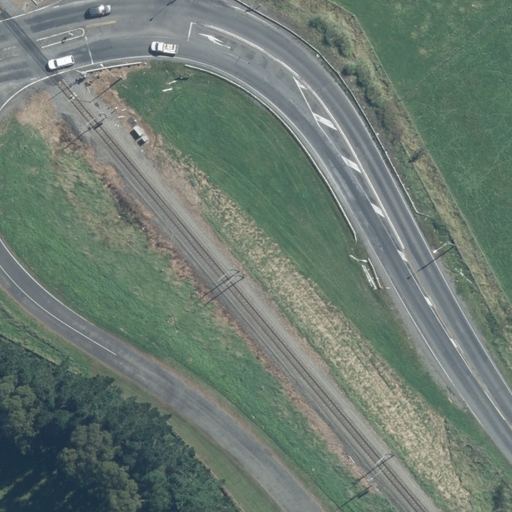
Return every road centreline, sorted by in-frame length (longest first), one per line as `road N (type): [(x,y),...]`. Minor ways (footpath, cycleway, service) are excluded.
road 1 (secondary): [(511,435),(341,139),(302,86),(238,38),(182,20),(151,20)]
road 2 (unclassified): [(301,511),(199,410),(64,323),(0,263)]
road 3 (secondary): [(151,20),(93,26),(0,55)]
